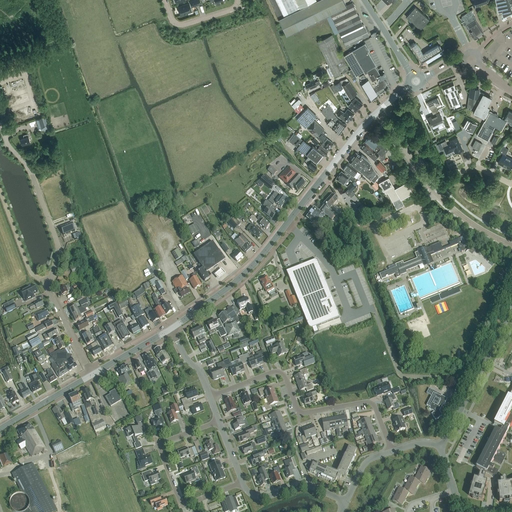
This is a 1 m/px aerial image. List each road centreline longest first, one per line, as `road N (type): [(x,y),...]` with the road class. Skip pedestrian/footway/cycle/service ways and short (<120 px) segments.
road 1 (secondary): [(170,329),(247,271),(375,114)]
road 2 (residential): [(390,452),(372,404),(299,412),(277,371),(209,397)]
road 3 (unclassified): [(49,283),(56,241),(32,175),(0,126)]
road 4 (residential): [(441,446),(511,309)]
road 5 (residential): [(201,498),(181,504),(160,448),(218,422)]
